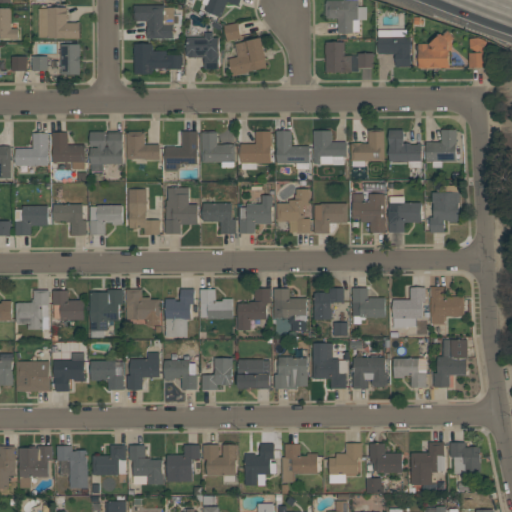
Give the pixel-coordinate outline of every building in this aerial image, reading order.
[(240,0),(238,6),(226,1),(220,17),(205,10),(207,5),(201,3),(202,0),(240,0)] [(358,0),(358,6),(366,6),(366,19),(359,19),(359,31),(353,31),(353,33),(338,33),(337,18),(326,18),(326,15),(324,15),(324,2),(326,2),(326,0),(358,0)] [(147,38),(147,37),(146,37),(146,27),(147,27),(147,20),(134,20),(134,5),(164,5),(164,7),(174,7),(174,24),(173,24),(173,37),(147,38)] [(18,38),(10,39),(10,37),(0,37),(0,7),(11,7),(11,28),(18,28),(18,38)] [(79,21),(80,38),(64,38),(64,37),(47,37),(39,37),(38,8),(47,8),(47,7),(66,7),(67,7),(67,17),(66,17),(66,22),(76,22),(76,21),(79,21)] [(227,40),(224,25),(238,22),(241,37),(227,40)] [(410,66),(395,66),(395,59),(394,53),(378,53),(378,29),(407,29),(407,36),(410,36),(410,66)] [(451,39),(451,49),(448,49),(449,67),(418,67),(418,43),(427,43),(427,47),(432,47),(432,46),(429,43),(440,33),(441,34),(446,29),(453,37),(451,39)] [(186,57),(186,36),(205,36),(205,32),(213,32),(213,37),(218,37),(219,68),(205,68),(204,56),(186,57)] [(267,67),(248,71),(249,72),(232,76),(228,58),(237,56),(234,43),(262,37),(266,58),(265,59),(267,67)] [(483,40),(485,39),(485,53),(484,53),(484,66),(468,66),(468,52),(479,52),(479,50),(476,51),(469,47),(469,38),(477,37),(483,40)] [(344,42),(344,55),(351,55),(351,71),(326,71),(326,42),(344,42)] [(79,43),(80,74),(61,74),(60,44),(79,43)] [(153,43),(153,50),(166,50),(167,54),(181,54),(181,68),(166,68),(153,68),(153,73),(134,73),(134,43),(153,43)] [(358,67),(358,53),(373,53),(373,67),(358,67)] [(12,56),(26,56),(27,70),(12,70),(12,56)] [(32,70),(32,56),(48,56),(47,70),(32,70)] [(368,143),(368,129),(384,129),(384,160),(364,160),(364,166),(352,166),(352,160),(351,160),(351,143),(353,143),(353,142),(361,142),(361,143),(368,143)] [(420,167),(408,167),(408,161),(389,161),(389,129),(403,129),(403,143),(409,143),(409,144),(417,144),(417,142),(421,142),(421,161),(420,161),(420,167)] [(457,129),(457,144),(456,144),(456,161),(426,161),(426,142),(441,142),(441,129),(457,129)] [(271,130),(271,145),(270,145),(270,162),(256,162),(256,168),(241,168),(241,163),(240,163),(240,143),(255,143),(255,130),(271,130)] [(292,130),(292,145),(309,145),(309,162),(308,162),(308,168),(296,168),(296,162),(277,162),(277,150),(276,150),(276,130),(292,130)] [(346,141),(346,156),(343,156),(343,163),(314,163),(313,130),(331,130),(331,132),(332,132),(332,139),(331,139),(331,141),(346,141)] [(122,163),(103,163),(103,170),(91,171),(91,164),(90,164),(90,147),(97,147),(97,146),(90,146),(90,131),(105,131),(105,136),(107,136),(107,131),(122,131),(122,163)] [(127,158),(127,132),(129,132),(129,131),(142,131),(142,132),(144,132),(144,144),(160,144),(160,159),(146,159),(146,163),(134,163),(134,160),(131,160),(131,158),(127,158)] [(182,146),(182,131),(197,131),(198,164),(180,164),(178,167),(178,170),(165,170),(165,146),(182,146)] [(235,144),(235,162),(234,162),(234,167),(221,167),(221,162),(202,162),(202,131),(217,131),(217,144),(224,144),(224,143),(233,143),(233,144),(235,144)] [(68,132),(68,144),(85,144),(85,161),(84,161),(84,169),(72,169),(72,161),(53,161),(53,146),(52,146),(52,132),(68,132)] [(48,133),(48,151),(48,165),(15,165),(15,148),(33,148),(32,133),(48,133)] [(11,146),(11,162),(10,162),(11,177),(0,177),(0,145),(8,145),(8,146),(11,146)] [(432,192),(436,192),(436,183),(447,183),(447,185),(459,185),(459,192),(459,202),(458,202),(458,221),(448,221),(448,219),(444,219),(444,232),(429,232),(429,216),(433,216),(433,204),(432,204),(432,192)] [(168,200),(168,187),(189,187),(189,204),(197,204),(197,224),(181,224),(181,233),(165,234),(165,219),(166,219),(166,206),(167,206),(166,200),(168,200)] [(310,188),(310,205),(303,205),(304,218),(310,218),(310,233),(297,233),(297,232),(289,232),(289,221),(277,221),(277,202),(289,202),(289,199),(295,199),(295,194),(296,194),(296,188),(310,188)] [(159,234),(144,234),(144,228),(130,228),(129,212),(129,189),(147,189),(147,212),(146,212),(146,219),(159,219),(159,234)] [(385,232),(370,232),(370,221),(361,221),(361,217),(352,218),(352,194),(384,193),(384,217),(385,217),(385,232)] [(272,194),(273,204),(272,204),(272,223),(254,223),(254,233),(239,233),(239,219),(246,218),(246,203),(262,203),(261,195),(272,194)] [(388,231),(388,202),(390,202),(389,196),(404,196),(404,202),(421,202),(421,221),(404,222),(404,231),(388,231)] [(236,233),(220,233),(220,221),(202,221),(202,202),(232,202),(232,219),(235,219),(236,233)] [(82,203),(82,220),(86,220),(86,234),(71,234),(71,221),(65,222),(65,220),(54,221),(53,204),(82,203)] [(330,223),(330,233),(314,233),(314,218),(314,204),(321,204),(321,203),(347,203),(347,223),(330,223)] [(122,224),(112,224),(112,222),(105,222),(105,234),(90,234),(90,220),(90,206),(97,206),(97,204),(122,204),(122,224)] [(48,205),(48,225),(31,225),(31,234),(15,235),(15,221),(22,221),(22,205),(48,205)] [(0,221),(10,221),(10,235),(0,235),(0,221)] [(431,323),(431,301),(430,301),(430,286),(446,286),(446,298),(450,298),(450,296),(464,296),(464,316),(446,316),(446,320),(444,320),(444,323),(431,323)] [(314,318),(314,308),(314,292),(329,292),(329,287),(344,287),(344,302),(331,302),(331,308),(332,308),(332,318),(314,318)] [(393,299),(410,299),(410,287),(426,287),(426,301),(422,301),(422,318),(415,318),(415,326),(406,326),(406,327),(393,327),(393,299)] [(159,299),(160,325),(146,325),(146,319),(127,319),(126,289),(142,288),(142,297),(150,297),(151,299),(159,299)] [(165,298),(175,298),(175,300),(180,300),(180,289),(194,288),(194,303),(190,303),(191,319),(187,319),(187,336),(166,336),(165,298)] [(270,288),(270,303),(267,303),(267,319),(250,319),(250,329),(237,329),(237,303),(249,303),(249,301),(254,301),(254,288),(270,288)] [(273,318),(273,288),(289,288),(289,298),(306,297),(306,321),(306,330),(292,330),(291,323),(289,323),(289,318),(273,318)] [(385,297),(385,317),(365,317),(365,319),(360,319),(360,323),(353,323),(353,316),(352,316),(352,288),(367,288),(367,297),(385,297)] [(90,330),(90,292),(107,292),(107,289),(123,289),(123,303),(119,303),(119,320),(108,320),(108,330),(104,330),(104,337),(91,337),(91,330),(90,330)] [(200,317),(200,289),(215,289),(215,300),(222,300),(222,298),(232,298),(233,318),(207,318),(207,317),(200,317)] [(28,329),(27,323),(17,323),(17,319),(16,319),(15,303),(18,303),(18,302),(32,302),(32,299),(34,299),(34,290),(49,290),(49,305),(48,305),(49,329),(28,329)] [(85,300),(85,319),(60,320),(60,318),(54,319),(54,304),(53,304),(53,290),(68,290),(68,300),(85,300)] [(0,320),(0,303),(1,303),(1,300),(12,300),(12,320),(0,320)] [(347,335),(333,335),(333,322),(347,322),(347,335)] [(442,339),(467,339),(468,358),(466,358),(466,374),(449,375),(449,386),(434,386),(434,372),(437,372),(437,356),(442,356),(442,339)] [(313,377),(313,343),(332,343),(332,359),(339,359),(347,359),(347,372),(339,372),(339,373),(346,373),(346,388),(331,388),(331,377),(313,377)] [(158,352),(158,358),(159,358),(159,377),(142,377),(142,389),(127,389),(127,375),(131,375),(131,358),(147,358),(147,352),(158,352)] [(0,353),(12,353),(12,360),(12,374),(13,374),(13,384),(0,384),(0,353)] [(84,380),(74,380),(74,378),(70,378),(70,390),(55,391),(55,378),(54,378),(53,360),(72,360),(72,353),(84,353),(84,380)] [(274,388),(274,374),(278,374),(277,372),(278,371),(278,356),(292,356),(292,357),(307,357),(307,385),(297,385),(297,388),(274,388)] [(202,389),(202,374),(214,374),(214,373),(215,373),(215,368),(214,368),(214,357),(233,357),(233,371),(232,371),(232,384),(217,384),(217,389),(202,389)] [(270,357),(270,388),(238,388),(238,359),(263,359),(263,357),(270,357)] [(353,357),(385,357),(385,373),(387,373),(387,385),(385,385),(385,386),(373,386),(373,385),(372,385),(371,379),(368,379),(368,387),(353,388),(353,373),(353,357)] [(393,358),(426,357),(426,387),(411,387),(411,375),(404,375),(404,377),(393,377),(393,358)] [(121,366),(121,375),(123,375),(123,389),(108,389),(108,379),(91,380),(91,360),(116,360),(116,366),(121,366)] [(164,379),(164,360),(189,360),(189,363),(196,363),(196,374),(197,374),(197,388),(182,389),(182,378),(175,378),(175,379),(164,379)] [(16,391),(16,361),(49,361),(49,390),(16,391)] [(444,470),(437,470),(437,471),(431,471),(431,483),(410,483),(410,470),(411,470),(411,452),(428,452),(428,441),(444,441),(444,470)] [(481,472),(454,473),(454,456),(450,456),(450,442),(466,442),(466,446),(480,446),(481,472)] [(245,453),(256,453),(256,455),(260,455),(260,443),(274,443),(274,459),(270,459),(271,462),(276,462),(276,473),(270,473),(270,474),(265,474),(265,485),(244,485),(244,472),(245,472),(245,453)] [(300,443),(300,455),(307,455),(307,453),(317,453),(317,473),(293,473),(293,482),(282,482),(282,457),(285,457),(284,443),(300,443)] [(362,443),(362,457),(358,457),(358,474),(345,474),(345,482),(329,482),(329,474),(329,457),(336,457),(336,453),(346,453),(346,443),(362,443)] [(402,452),(402,472),(377,472),(377,470),(374,470),(374,462),(371,462),(371,457),(369,457),(369,443),(385,443),(385,452),(402,452)] [(192,481),(167,481),(167,454),(184,454),(183,444),(199,444),(200,459),(192,459),(192,481)] [(0,445),(15,445),(15,475),(8,475),(9,488),(0,488),(0,445)] [(52,445),(52,460),(49,460),(49,476),(31,476),(31,487),(20,487),(20,462),(19,462),(18,447),(36,447),(36,445),(52,445)] [(57,445),(72,445),(72,451),(76,451),(76,450),(87,449),(87,466),(88,487),(70,488),(70,475),(70,460),(57,460),(57,445)] [(93,474),(93,455),(110,455),(110,445),(125,445),(125,473),(119,473),(119,474),(93,474)] [(163,484),(133,484),(133,460),(129,460),(129,445),(145,445),(145,458),(152,458),(152,459),(162,459),(162,474),(163,474),(163,484)] [(237,445),(237,457),(236,457),(236,474),(235,475),(235,481),(223,481),(223,475),(207,475),(207,459),(203,459),(203,445),(218,445),(218,457),(223,457),(223,445),(237,445)] [(383,491),(366,492),(366,477),(381,477),(381,486),(383,486),(383,491)] [(126,511),(105,511),(105,502),(108,502),(108,500),(126,500),(126,511)] [(327,511),(336,511),(335,500),(348,500),(348,511),(327,511)] [(273,503),(273,511),(257,511),(257,503),(273,503)]
